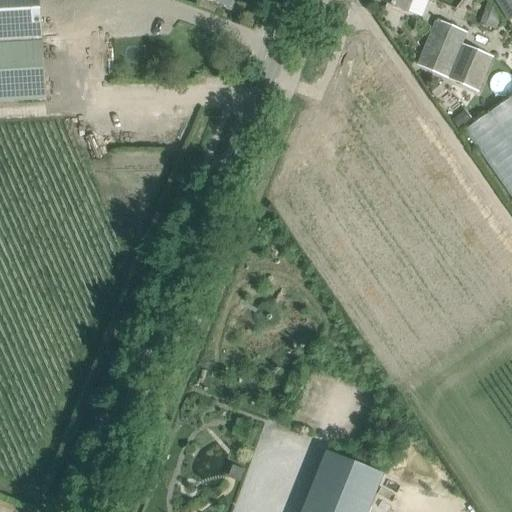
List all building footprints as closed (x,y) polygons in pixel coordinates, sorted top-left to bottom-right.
[(0,0),(0,103),(45,101),(40,0),(0,0)] [(205,0),(230,10),(233,0),(205,0)] [(434,0),(379,0),(379,1),(407,12),(411,0),(431,0),(434,1),(434,0)] [(511,0),(495,0),(509,22),(511,19),(511,0)] [(448,78),(478,91),(492,57),(461,45),(466,33),(436,21),(418,65),(448,77),(448,78)] [(511,97),(464,130),(511,199),(511,97)] [(328,452),(303,511),(368,511),(384,475),(328,452)] [(185,483),(183,487),(185,492),(190,494),(194,492),(196,487),(194,482),(189,481),(185,483)]
